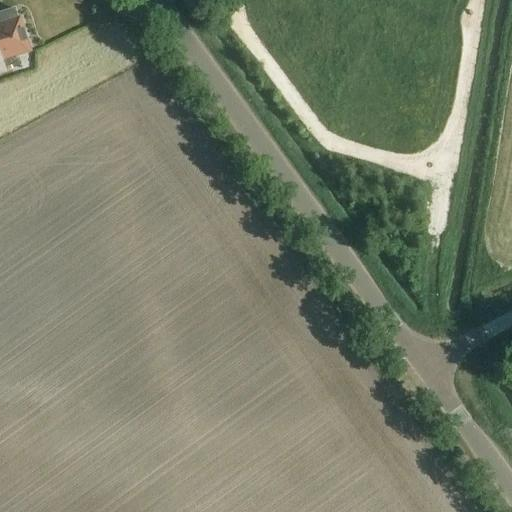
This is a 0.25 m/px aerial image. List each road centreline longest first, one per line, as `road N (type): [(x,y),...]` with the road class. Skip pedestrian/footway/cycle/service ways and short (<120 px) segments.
road 1 (tertiary): [(422,367),(154,0)]
road 2 (tertiary): [(511,491),(422,367)]
